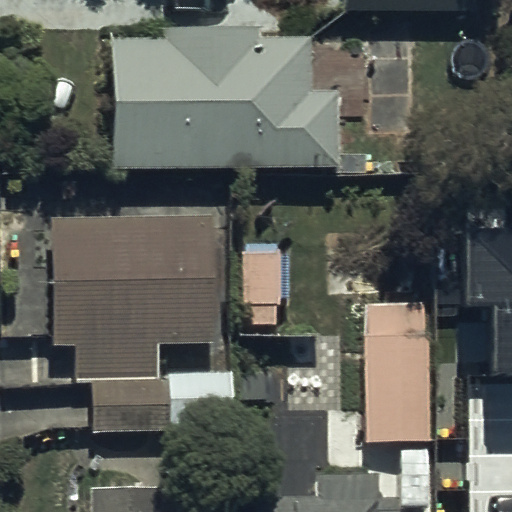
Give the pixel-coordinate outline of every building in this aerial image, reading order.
[(476,0),(336,0),(337,21),(477,19),(476,0)] [(153,55),(102,55),(103,183),(330,182),(329,111),(302,111),(302,55),(249,55),(249,46),(153,46),(153,55)] [(511,230),(466,230),(466,306),(495,306),(495,379),(511,378),(511,230)] [(203,233),(43,233),(43,356),(70,356),(70,395),(87,395),(87,447),(224,447),(224,384),(151,384),(151,355),(203,354),(203,233)] [(416,246),(326,248),(328,314),(355,313),(359,455),(429,453),(425,313),(418,313),(416,246)] [(273,317),(273,258),(234,258),(234,316),(241,315),(241,335),(268,335),(268,317),(273,317)] [(249,511),(248,511),(370,511),(371,482),(306,482),(306,511),(249,511)] [(169,511),(170,498),(80,497),(80,511),(169,511)]
